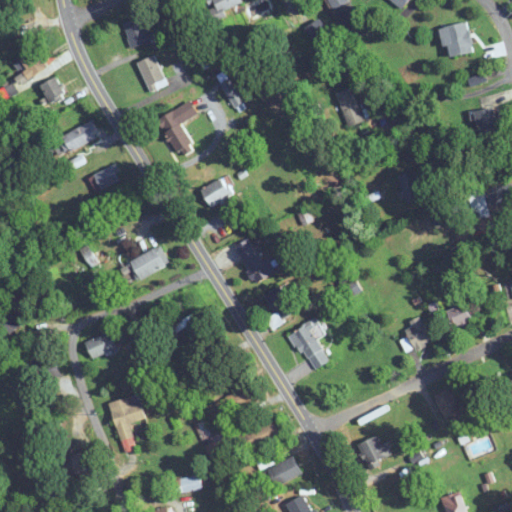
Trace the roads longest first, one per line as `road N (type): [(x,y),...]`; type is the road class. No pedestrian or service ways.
road 1 (residential): [(354,511),(328,452),(81,54),(65,0)]
road 2 (residential): [(511,27),(487,0),(73,25)]
road 3 (residential): [(127,511),(64,327),(213,269)]
road 4 (residential): [(314,431),(511,329)]
